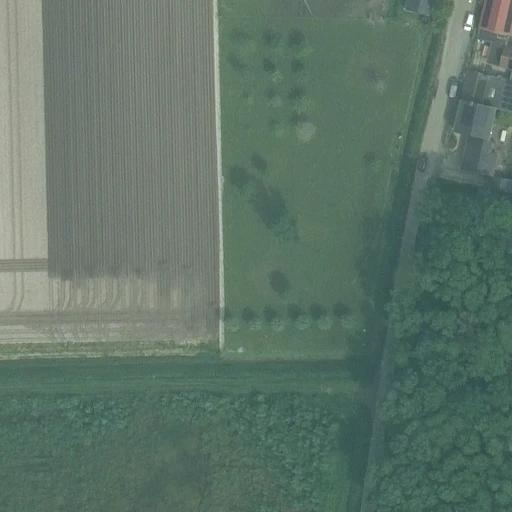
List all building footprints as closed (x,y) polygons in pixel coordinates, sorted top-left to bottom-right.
[(417,0),(414,12),(429,16),(433,0),(417,0)] [(511,0),(485,0),(479,29),(484,30),(499,33),(509,35),(510,36),(511,36),(511,34),(511,0)] [(479,29),(476,40),(491,44),(486,64),(500,67),(511,70),(511,38),(510,38),(510,36),(509,35),(499,33),(484,30),(479,29)] [(468,72),(462,101),(495,108),(497,109),(511,112),(511,81),(501,79),(493,77),(488,76),(483,75),(472,73),(468,72)] [(462,101),(455,132),(473,136),(468,155),(466,154),(462,170),(494,177),(499,156),(492,155),(494,146),(489,144),(497,109),(495,108),(462,101)] [(511,180),(502,178),(499,191),(511,193),(511,180)]
